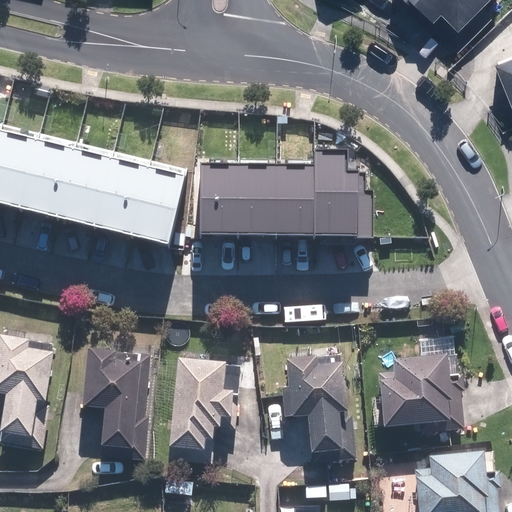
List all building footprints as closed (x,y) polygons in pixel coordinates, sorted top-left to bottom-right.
[(408,0),(427,18),(425,19),(458,52),(492,17),(479,5),(484,0),(408,0)] [(511,54),(497,60),(511,98),(511,54)] [(171,189),(0,148),(0,225),(154,261),(171,189)] [(188,179),(185,252),(349,259),(349,251),(362,252),(364,202),(353,201),(353,186),(334,186),(335,164),(296,163),(295,184),(188,179)] [(52,400),(48,400),(55,354),(54,353),(55,345),(1,337),(0,345),(0,394),(7,395),(0,444),(45,450),(52,400)] [(102,458),(146,462),(150,417),(139,416),(139,411),(147,412),(152,356),(89,350),(84,406),(107,408),(102,458)] [(422,434),(466,430),(460,375),(450,376),(448,356),(394,361),(395,372),(380,374),(386,429),(421,425),(422,434)] [(353,418),(342,420),(341,414),(349,413),(344,365),(319,367),(318,358),(287,361),(290,390),(283,391),(286,419),(309,417),(314,465),(357,460),(353,418)] [(212,465),(216,428),(222,429),(223,417),(232,418),(235,392),(225,392),(228,364),(180,360),(170,461),(212,465)] [(431,469),(416,470),(420,511),(486,511),(486,499),(490,499),(485,453),(430,458),(431,469)]
